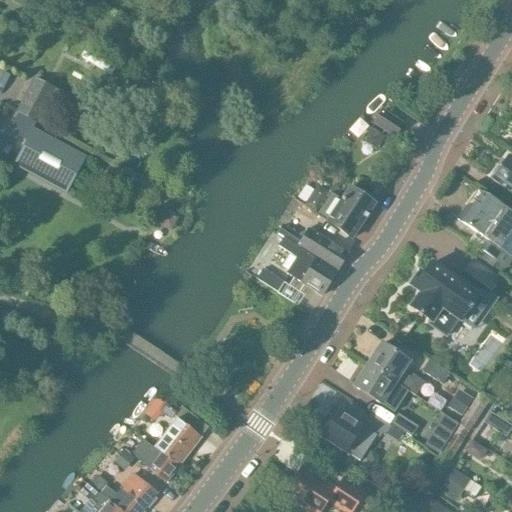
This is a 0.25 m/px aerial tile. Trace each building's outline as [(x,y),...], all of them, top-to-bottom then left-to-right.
[(37,0),(36,0),(32,10),(48,19),(54,9),(37,0)] [(370,128),(363,140),(376,149),(383,138),(381,137),(385,131),(394,137),(402,124),(383,112),(374,125),(375,125),(372,129),(370,128)] [(34,130),(15,166),(66,194),(85,158),(34,130)] [(511,157),(508,154),(491,177),(511,192),(511,157)] [(327,221),(326,222),(352,239),(374,205),(349,189),(341,201),(331,194),(318,214),(327,221)] [(478,246),(505,265),(511,255),(511,212),(481,191),(471,206),(467,204),(457,218),(485,237),(478,246)] [(281,226),(277,232),(298,244),(338,269),(348,253),(309,228),(302,238),(281,226)] [(276,234),(284,239),(278,247),(296,258),(287,272),(322,294),(338,269),(298,244),(277,232),(276,234)] [(460,322),(468,311),(470,313),(472,309),(470,308),(478,297),(475,295),(480,289),(488,294),(498,280),(472,261),(462,276),(464,278),(460,284),(431,264),(422,275),(419,273),(410,286),(420,293),(410,307),(419,314),(417,315),(421,318),(422,316),(430,322),(427,325),(445,338),(458,320),(460,322)] [(263,269),(256,280),(277,293),(284,283),(263,269)] [(404,388),(415,395),(424,382),(412,374),(410,377),(402,371),(409,360),(382,342),(368,364),(401,386),(404,388)] [(428,360),(421,372),(442,385),(449,374),(428,360)] [(368,364),(353,386),(381,403),(388,408),(401,387),(401,386),(368,364)] [(458,391),(448,407),(461,416),(472,400),(458,391)] [(479,393),(473,402),(484,409),(490,400),(479,393)] [(155,399),(154,401),(155,401),(163,408),(160,411),(171,420),(174,417),(180,409),(169,400),(168,401),(164,399),(155,399)] [(473,402),(464,416),(475,423),(484,409),(473,402)] [(338,409),(320,436),(343,451),(336,462),(349,470),(356,460),(360,462),(376,437),(378,439),(382,434),(384,436),(390,427),(369,413),(362,425),(338,409)] [(490,413),(483,423),(493,430),(499,420),(490,413)] [(397,414),(390,424),(410,437),(417,426),(397,414)] [(475,423),(464,416),(457,426),(468,434),(475,423)] [(142,442),(152,450),(176,469),(199,440),(175,421),(155,445),(145,437),(142,442)] [(471,441),(465,451),(479,461),(486,451),(471,441)] [(176,469),(152,450),(141,464),(165,483),(176,469)] [(438,459),(419,487),(429,493),(447,465),(438,459)] [(302,465),(282,494),(292,500),(286,508),(292,511),(305,511),(307,510),(309,511),(319,511),(328,499),(347,511),(352,511),(359,502),(366,507),(372,497),(325,466),(318,476),(302,465)] [(453,470),(444,483),(461,493),(469,480),(453,470)] [(95,477),(88,485),(99,496),(98,497),(116,511),(141,511),(154,496),(131,476),(123,486),(119,491),(115,496),(105,489),(107,486),(95,477)] [(473,482),(466,493),(474,498),(481,487),(473,482)] [(461,493),(444,483),(439,491),(456,501),(461,493)] [(415,511),(429,493),(419,487),(401,511),(415,511)] [(116,511),(98,497),(85,511),(116,511)] [(449,511),(432,500),(424,511),(449,511)]
